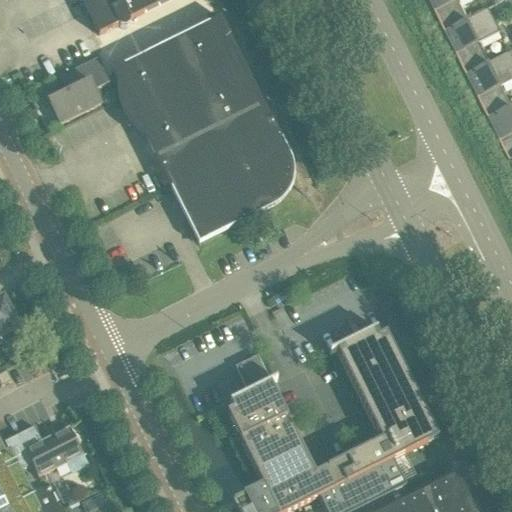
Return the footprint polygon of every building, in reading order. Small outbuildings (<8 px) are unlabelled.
[(129,24),(129,22),(172,0),(79,0),(99,37),(118,28),(119,29),(120,30),(122,31),(123,31),(124,31),(125,31),(126,30),(127,30),(128,29),(129,28),(129,27),(129,26),(129,25),(129,24)] [(426,0),(443,33),(467,22),(466,21),(457,2),(460,0),(426,0)] [(492,19),(488,20),(484,12),(466,21),(467,22),(443,33),(465,76),(488,65),(488,64),(478,45),(500,34),(492,19)] [(224,41),(230,39),(220,19),(111,74),(125,101),(154,160),(258,109),(224,41)] [(511,62),(510,64),(506,55),(488,64),(488,65),(465,76),(487,119),(510,108),(510,107),(500,88),(511,81),(511,62)] [(56,126),(59,124),(60,127),(100,107),(93,93),(108,86),(96,62),(73,74),(80,88),(48,104),(53,114),(51,115),(56,126)] [(511,105),(510,107),(510,108),(487,119),(508,162),(511,160),(511,105)] [(272,122),(265,124),(258,109),(154,160),(198,247),(255,218),(255,216),(271,208),(279,203),(285,195),(289,187),(291,177),(290,168),(287,159),(279,143),(281,141),(272,122)] [(8,307),(7,308),(3,301),(0,301),(0,345),(6,343),(2,337),(17,329),(13,321),(15,320),(15,321),(16,321),(9,306),(8,306),(8,307)] [(384,336),(379,339),(376,332),(329,355),(330,357),(336,353),(381,442),(347,459),(357,479),(392,462),(393,463),(438,440),(384,333),(383,334),(384,336)] [(276,382),(270,385),(257,359),(236,370),(249,396),(230,406),(233,413),(227,416),(263,487),(264,487),(277,511),(295,511),(319,500),(325,511),(359,511),(406,489),(393,463),(392,462),(357,479),(347,459),(316,475),(271,387),(277,384),(276,382)] [(0,387),(1,389),(11,384),(6,373),(0,375),(0,387)] [(83,457),(69,429),(41,443),(34,429),(4,444),(9,454),(9,455),(18,473),(31,466),(38,480),(83,457)] [(61,511),(51,491),(30,497),(18,473),(9,455),(0,459),(0,457),(0,511),(61,511)] [(465,511),(461,504),(467,498),(456,477),(386,511),(465,511)] [(277,511),(264,487),(263,487),(251,493),(252,496),(254,500),(251,501),(236,509),(237,511),(277,511)] [(110,511),(102,495),(82,506),(83,506),(85,511),(110,511)]
